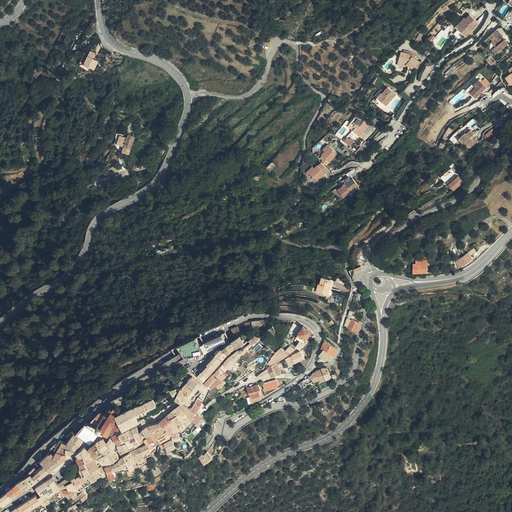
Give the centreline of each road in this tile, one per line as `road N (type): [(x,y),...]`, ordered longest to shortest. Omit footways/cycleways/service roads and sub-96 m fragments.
road 1 (tertiary): [(0,323),(74,268),(97,218),(154,184),(187,109),(176,72),(116,42),(99,0)]
road 2 (residential): [(370,280),(360,282),(367,310),(348,377),(229,431),(221,430),(223,421),(297,377)]
road 3 (tertiary): [(381,311),(378,375),(355,413),(324,439),(261,466),(208,511)]
road 4 (residential): [(297,377),(311,365),(319,331),(306,317),(268,312),(197,338),(117,388)]
road 5 (track): [(492,14),(478,36),(430,73),(376,156),(329,179)]
road 6 (unclassified): [(375,273),(371,258),(384,241),(477,183),(511,117)]
road 7 (residential): [(117,388),(0,488)]
